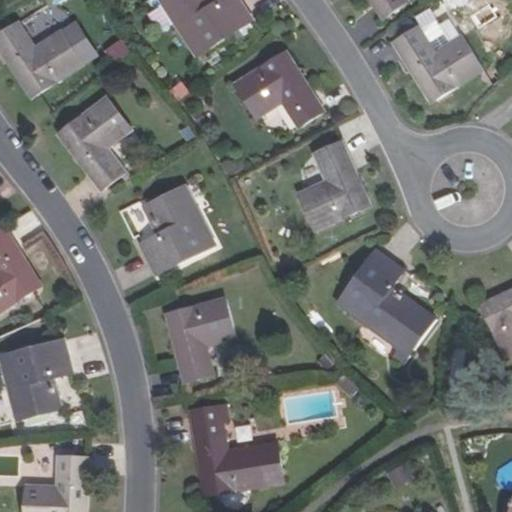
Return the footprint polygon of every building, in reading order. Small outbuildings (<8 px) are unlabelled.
[(160,0),(159,1),(194,56),(229,35),(222,24),(227,21),(217,5),(225,0),(160,0)] [(374,0),(376,2),(373,4),(382,18),(406,1),(404,0),(374,0)] [(435,16),(418,27),(435,53),(453,43),(435,16)] [(402,57),(407,55),(436,100),(483,70),(462,37),(453,43),(435,53),(418,27),(412,18),(397,27),(403,37),(393,43),(402,57)] [(227,21),(222,24),(229,35),(234,33),(227,21)] [(0,48),(4,55),(9,52),(37,96),(84,67),(63,34),(36,51),(20,25),(0,37),(0,48)] [(115,63),(132,52),(124,40),(107,51),(115,63)] [(37,96),(9,52),(4,55),(32,99),(37,96)] [(281,55),(311,102),(316,99),(286,52),(281,55)] [(281,55),(233,85),(256,118),(283,102),(300,127),(324,113),(316,99),(311,102),(281,55)] [(436,100),(407,55),(402,57),(431,103),(436,100)] [(62,130),(96,174),(92,177),(102,191),(126,174),(107,148),(132,129),(107,97),(62,130)] [(92,177),(96,174),(62,130),(59,133),(92,177)] [(329,182),(300,194),(315,230),(367,208),(345,159),(350,158),(342,141),(316,153),(329,182)] [(371,206),(350,158),(345,159),(367,208),(371,206)] [(163,234),(145,243),(159,275),(219,245),(190,186),(153,204),(160,216),(155,219),(163,234)] [(149,206),(155,219),(160,216),(153,204),(149,206)] [(7,227),(0,231),(0,314),(40,289),(11,243),(15,241),(7,227)] [(15,241),(11,243),(40,289),(44,287),(15,241)] [(403,271),(377,249),(334,300),(394,350),(403,358),(430,326),(401,302),(404,299),(389,287),(403,271)] [(485,312),(511,300),(511,294),(483,308),(485,312)] [(174,313),(187,365),(183,366),(187,382),(215,375),(207,345),(238,337),(228,299),(174,313)] [(511,300),(485,312),(509,363),(511,361),(511,300)] [(183,366),(187,365),(174,313),(169,314),(183,366)] [(66,339),(2,355),(18,419),(58,410),(54,397),(60,395),(55,378),(75,373),(66,339)] [(397,365),(403,358),(394,350),(388,357),(397,365)] [(60,395),(54,397),(58,410),(63,409),(60,395)] [(229,404),(193,410),(198,441),(203,441),(211,493),(266,484),(260,444),(229,450),(224,421),(231,420),(229,404)] [(211,493),(203,441),(198,441),(206,494),(211,493)] [(91,457),(62,455),(60,487),(29,484),(27,511),(82,511),(85,474),(90,474),(91,457)]
